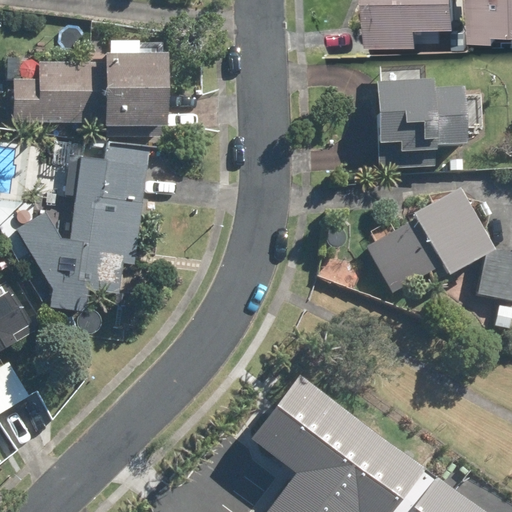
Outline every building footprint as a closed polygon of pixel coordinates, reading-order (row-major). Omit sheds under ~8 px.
[(368,0),(370,45),(457,41),(456,23),(460,23),(458,0),(368,0)] [(511,0),(458,0),(460,23),(469,22),(470,42),(497,41),(497,32),(511,31),(511,0)] [(154,56),(152,56),(152,48),(125,47),(126,43),(99,43),(99,57),(93,57),(93,64),(29,64),(28,81),(3,81),(2,123),(44,124),(44,138),(68,138),(77,138),(76,123),(94,123),(94,128),(96,128),(96,139),(148,139),(149,128),(154,128),(154,56)] [(424,84),(368,85),(370,170),(424,168),(424,146),(454,146),(453,90),(424,91),(424,84)] [(64,195),(76,197),(71,242),(61,241),(43,214),(15,231),(51,287),(49,309),(52,310),(86,314),(89,292),(117,295),(121,264),(134,266),(148,150),(105,145),(103,161),(69,157),(64,195)] [(461,160),(449,161),(450,172),(461,172),(461,160)] [(511,179),(497,179),(496,193),(511,194),(511,179)] [(447,276),(485,255),(475,295),(511,300),(511,254),(492,251),(457,190),(412,216),(414,220),(365,248),(392,295),(433,271),(437,279),(446,274),(447,276)] [(21,207),(10,213),(17,224),(28,218),(21,207)] [(0,351),(14,343),(11,337),(25,329),(18,315),(21,313),(5,285),(0,287),(0,351)] [(511,310),(500,307),(495,324),(508,328),(511,315),(511,310)] [(0,414),(27,398),(7,363),(0,367),(0,414)] [(348,472),(355,477),(386,437),(370,424),(377,415),(367,407),(372,400),(344,379),(338,386),(319,371),(252,456),(324,511),(346,511),(361,494),(342,479),(348,472)] [(324,511),(269,469),(255,488),(265,496),(252,511),(205,511),(204,510),(202,511),(324,511)] [(467,511),(421,492),(413,511),(467,511)]
